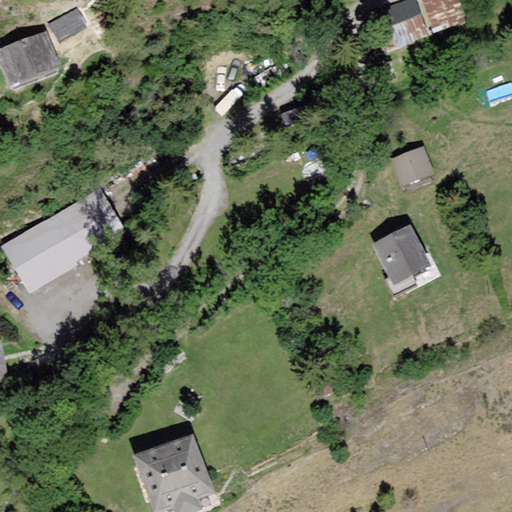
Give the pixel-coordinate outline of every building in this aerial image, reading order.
[(406,0),(383,8),(398,48),(467,22),(459,0),(406,0)] [(45,39),(0,56),(0,70),(11,98),(61,78),(45,39)] [(423,145),(390,159),(402,189),(436,175),(423,145)] [(103,187),(1,247),(30,295),(132,235),(103,187)] [(410,224),(372,244),(393,285),(431,265),(410,224)] [(1,339),(0,339),(0,391),(10,390),(1,339)] [(193,433),(132,456),(153,511),(167,511),(216,494),(193,433)]
